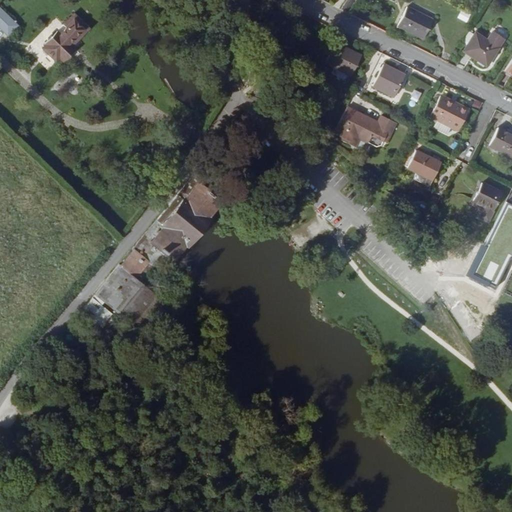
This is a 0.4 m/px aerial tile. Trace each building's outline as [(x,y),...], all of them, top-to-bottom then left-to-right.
[(347,0),(342,8),(350,12),(357,0),(347,0)] [(408,6),(399,25),(424,38),(433,19),(408,6)] [(0,8),(0,29),(9,38),(20,27),(0,8)] [(458,9),(454,17),(463,22),(467,14),(458,9)] [(77,36),(87,25),(72,11),(61,22),(65,25),(58,32),(55,29),(43,42),(44,42),(41,46),(55,59),(58,56),(62,60),(64,58),(66,58),(69,55),(69,52),(72,49),(68,46),(71,43),(68,41),(74,34),(77,36)] [(477,32),(465,50),(488,65),(500,47),(477,32)] [(74,34),(68,41),(71,43),(68,46),(72,49),(80,40),(77,36),(74,34)] [(334,40),(325,58),(351,71),(360,53),(334,40)] [(383,62),(372,83),(392,93),(403,72),(383,62)] [(431,114),(438,117),(451,124),(460,129),(469,110),(440,95),(431,114)] [(335,126),(333,131),(342,136),(341,140),(353,145),(357,137),(365,140),(375,120),(345,105),(335,126)] [(423,114),(419,123),(428,128),(432,119),(423,114)] [(451,124),(438,117),(435,124),(448,130),(451,124)] [(511,131),(500,125),(490,143),(511,154),(511,131)] [(416,167),(431,175),(432,175),(440,159),(415,146),(407,163),(416,167)] [(428,182),(431,175),(416,167),(412,174),(428,182)] [(123,267),(120,264),(77,314),(97,330),(112,312),(99,302),(103,297),(149,336),(173,310),(145,285),(156,272),(158,274),(175,254),(177,256),(190,240),(192,241),(207,222),(206,221),(220,203),(215,200),(217,197),(208,190),(212,185),(198,174),(135,251),(135,252),(123,267)] [(489,217),(494,207),(503,190),(483,180),(475,197),(486,203),(481,213),(489,217)] [(216,182),(212,185),(208,190),(217,197),(224,189),(216,182)] [(511,266),(501,287),(511,292),(511,266)] [(112,312),(97,330),(99,332),(101,333),(116,315),(112,312)]
